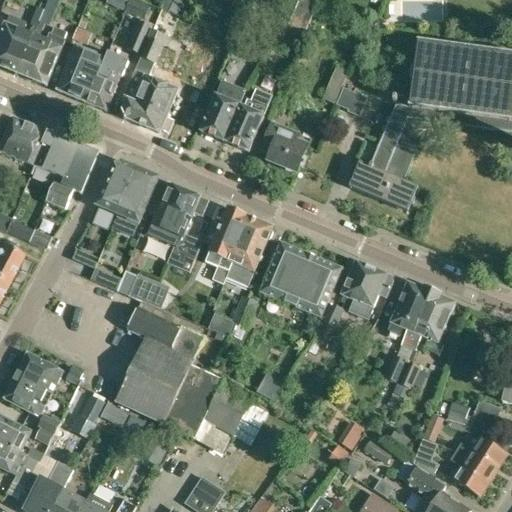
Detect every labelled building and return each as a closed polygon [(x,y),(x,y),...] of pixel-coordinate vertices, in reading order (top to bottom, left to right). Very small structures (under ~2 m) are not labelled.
[(44,11),(41,18),(52,21),(60,0),(48,0),(44,11)] [(166,0),(162,10),(176,16),(183,0),(166,0)] [(285,0),(265,0),(262,7),(277,16),(285,0)] [(284,37),(301,44),(315,12),(319,4),(310,0),(301,0),(299,5),(298,5),(284,37)] [(33,27),(37,29),(39,23),(41,18),(44,11),(38,8),(30,26),(33,27)] [(7,25),(5,24),(0,35),(0,68),(17,76),(35,32),(31,30),(29,34),(24,32),(27,25),(10,17),(7,25)] [(127,50),(141,56),(147,42),(155,26),(154,25),(141,19),(138,22),(127,50)] [(17,76),(46,88),(63,48),(64,49),(66,42),(64,41),(67,34),(54,29),(51,36),(50,35),(47,42),(40,39),(46,26),(39,23),(37,29),(35,32),(17,76)] [(77,30),(83,32),(86,25),(80,23),(77,30)] [(73,41),(87,47),(92,36),(83,32),(77,30),(73,41)] [(147,42),(141,56),(122,99),(126,101),(122,111),(126,121),(159,136),(178,91),(150,79),(164,49),(147,42)] [(350,189),(407,213),(417,189),(403,183),(428,122),(511,133),(511,57),(418,42),(415,66),(413,68),(411,72),(410,80),(412,84),(410,99),(397,98),(397,99),(394,99),(393,103),(395,103),(395,105),(369,169),(360,165),(350,189)] [(76,46),(72,55),(73,55),(57,92),(87,105),(103,68),(102,68),(107,58),(85,49),(76,46)] [(87,105),(106,113),(121,78),(123,79),(129,63),(108,54),(107,58),(102,68),(103,68),(87,105)] [(323,100),(334,105),(349,72),(337,67),(323,100)] [(347,113),(359,118),(367,99),(344,89),(336,105),(348,111),(347,113)] [(225,144),(249,154),(264,118),(271,98),(257,92),(252,103),(249,101),(245,110),(240,108),(225,144)] [(201,134),(225,144),(240,108),(235,106),(239,98),(232,96),(229,103),(216,98),(201,134)] [(0,152),(34,167),(49,134),(12,119),(0,149),(0,152)] [(294,173),(297,174),(308,147),(295,142),(298,136),(271,125),(261,151),(271,155),(268,162),(283,168),(284,171),(291,174),(294,173)] [(52,183),(54,185),(55,183),(63,186),(80,147),(49,134),(34,167),(54,175),(52,183)] [(46,203),(65,211),(74,191),(82,195),(99,155),(80,147),(63,186),(55,183),(54,185),(46,203)] [(118,216),(137,172),(122,165),(114,169),(97,208),(118,216)] [(158,181),(137,172),(118,216),(139,225),(158,181)] [(203,218),(204,213),(208,203),(200,199),(200,198),(168,185),(151,226),(152,226),(147,238),(174,249),(166,265),(189,275),(202,244),(184,236),(193,214),(203,218)] [(209,255),(205,264),(217,269),(212,282),(223,287),(226,281),(225,280),(232,264),(250,220),(227,210),(209,255)] [(0,233),(5,235),(5,234),(10,222),(11,220),(0,215),(0,233)] [(273,229),(269,228),(250,220),(232,264),(254,274),(273,229)] [(33,231),(10,222),(5,234),(28,243),(33,231)] [(29,244),(45,251),(51,239),(35,232),(29,244)] [(0,280),(8,285),(23,257),(0,245),(0,280)] [(260,294),(320,320),(341,271),(281,245),(260,294)] [(99,261),(88,256),(84,266),(95,270),(99,261)] [(349,314),(368,322),(373,310),(372,310),(378,298),(386,301),(394,284),(391,277),(387,276),(356,263),(342,297),(354,302),(349,314)] [(110,276),(105,288),(117,293),(122,281),(110,276)] [(140,304),(161,311),(169,291),(139,279),(137,283),(130,299),(140,304)] [(0,300),(8,285),(0,280),(0,300)] [(233,281),(231,292),(248,295),(250,285),(233,281)] [(408,364),(410,365),(415,353),(413,352),(408,350),(432,294),(424,290),(423,292),(408,285),(391,325),(390,324),(387,332),(400,338),(403,330),(406,332),(401,347),(396,358),(393,357),(384,380),(398,386),(408,364)] [(408,350),(413,352),(415,353),(421,338),(427,341),(423,351),(439,357),(443,347),(438,345),(455,305),(439,299),(440,297),(432,294),(408,350)] [(231,322),(247,329),(259,304),(243,297),(231,322)] [(171,352),(194,362),(204,340),(171,324),(174,317),(161,311),(140,304),(139,308),(127,332),(144,340),(171,352)] [(313,344),(326,349),(331,338),(332,338),(344,312),(330,305),(318,332),(313,344)] [(234,436),(253,445),(268,414),(250,405),(253,399),(221,383),(221,382),(143,346),(116,404),(195,440),(202,424),(232,440),(234,436)] [(15,377),(52,396),(64,373),(27,354),(15,377)] [(421,369),(410,365),(408,364),(398,386),(411,392),(421,369)] [(67,377),(78,384),(83,374),(72,368),(67,377)] [(284,385),(267,376),(264,383),(281,392),(284,385)] [(3,401),(40,419),(52,396),(15,377),(3,401)] [(511,382),(507,381),(501,404),(511,405),(511,382)] [(75,430),(88,436),(104,403),(92,397),(75,430)] [(500,410),(478,403),(470,429),(491,436),(500,410)] [(124,427),(129,416),(120,411),(107,405),(100,418),(123,429),(124,427)] [(469,411),(452,405),(447,421),(464,427),(469,411)] [(129,416),(124,427),(134,432),(139,421),(129,416)] [(0,443),(21,454),(31,433),(0,417),(0,443)] [(38,428),(40,429),(41,428),(55,435),(60,424),(44,417),(38,428)] [(337,443),(351,452),(364,431),(350,422),(337,443)] [(41,428),(40,429),(35,441),(49,448),(55,435),(41,428)] [(462,445),(456,454),(493,478),(507,456),(481,440),(473,452),(462,445)] [(433,446),(422,441),(413,464),(432,477),(437,468),(427,462),(433,446)] [(363,452),(385,466),(391,457),(369,442),(363,452)] [(13,483),(25,489),(38,463),(27,457),(21,454),(0,443),(0,469),(16,477),(13,483)] [(339,447),(328,461),(338,468),(349,455),(339,447)] [(454,483),(480,499),(493,478),(456,454),(451,461),(463,469),(454,483)] [(350,460),(343,471),(353,478),(361,467),(350,460)] [(406,484),(426,498),(416,511),(468,511),(442,494),(445,489),(440,486),(441,485),(405,463),(396,477),(406,484)] [(57,464),(47,483),(40,480),(23,511),(52,511),(63,491),(73,471),(57,464)] [(52,511),(81,511),(86,503),(63,491),(52,511)] [(186,505),(195,511),(212,511),(216,507),(194,493),(186,505)] [(86,503),(81,511),(110,511),(112,508),(90,496),(86,503)] [(310,511),(328,511),(332,506),(320,498),(310,511)] [(259,511),(281,511),(283,510),(267,500),(259,511)] [(134,511),(136,509),(124,501),(118,511),(134,511)]
